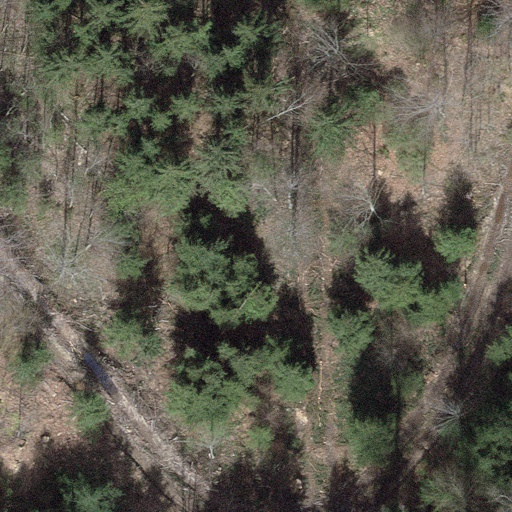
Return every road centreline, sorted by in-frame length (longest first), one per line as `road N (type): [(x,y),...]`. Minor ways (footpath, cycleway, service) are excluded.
road 1 (track): [(271,511),(336,502),(426,425),(487,298),(511,217)]
road 2 (track): [(0,258),(172,466),(245,511)]
